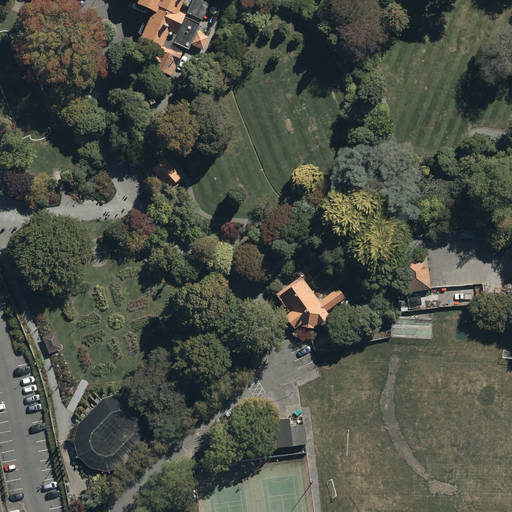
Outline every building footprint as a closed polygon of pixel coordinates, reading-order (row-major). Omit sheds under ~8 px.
[(96,8),(95,0),(75,0),(77,17),(101,16),(100,8),(96,8)] [(113,0),(120,3),(118,8),(133,15),(121,42),(143,52),(134,71),(155,81),(169,51),(182,56),(202,12),(174,0),(113,0)] [(190,45),(202,50),(207,39),(196,33),(190,45)] [(294,92),(284,84),(277,92),(287,101),(294,92)] [(311,97),(292,106),(300,124),(319,115),(311,97)] [(163,159),(150,170),(168,190),(181,179),(163,159)] [(201,174),(194,161),(186,166),(193,179),(201,174)] [(218,209),(218,215),(230,216),(230,205),(221,205),(221,204),(220,203),(219,203),(218,203),(217,203),(216,203),(216,204),(216,205),(215,205),(215,206),(216,207),(216,208),(217,208),(218,209)] [(243,231),(229,243),(236,251),(239,249),(243,253),(250,247),(247,243),(251,240),(243,231)] [(404,261),(408,293),(432,290),(428,258),(404,261)] [(284,279),(262,297),(284,328),(297,330),(314,318),(310,314),(328,299),(321,290),(304,303),(284,279)] [(467,295),(468,303),(481,303),(481,294),(467,295)] [(432,340),(432,318),(402,317),(402,314),(392,314),(391,339),(432,340)] [(60,349),(54,334),(43,339),(50,353),(60,349)] [(315,368),(311,359),(291,368),(296,377),(315,368)] [(102,399),(77,426),(73,442),(77,458),(88,468),(105,472),(116,469),(145,435),(146,419),(140,405),(129,397),(118,396),(102,399)] [(259,422),(261,449),(306,445),(307,445),(305,425),(291,427),(290,419),(259,422)]
